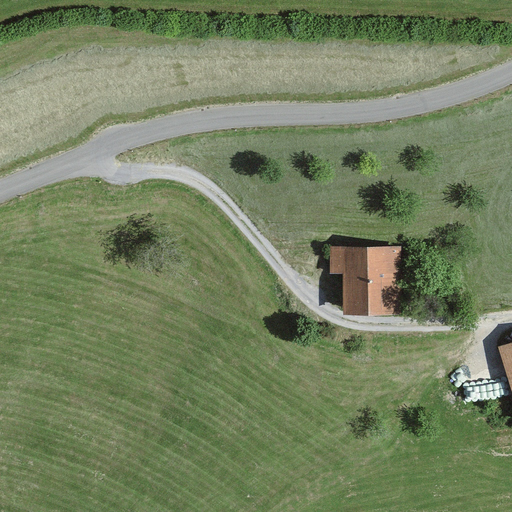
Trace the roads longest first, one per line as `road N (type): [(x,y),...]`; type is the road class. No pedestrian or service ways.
road 1 (unclassified): [(511,70),(424,105),(177,124),(0,190)]
road 2 (track): [(97,151),(109,173),(184,168),(213,189),(315,309),(358,324),(511,315)]
